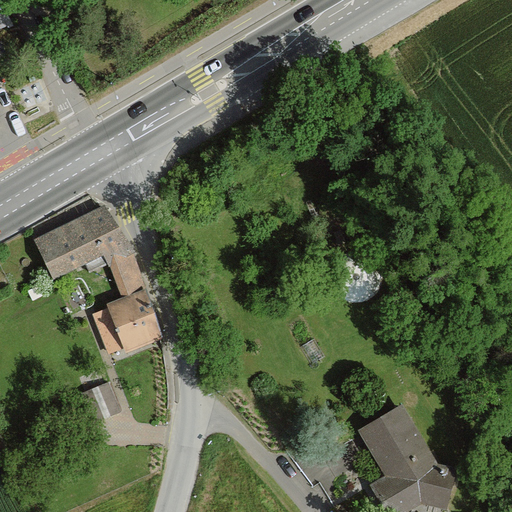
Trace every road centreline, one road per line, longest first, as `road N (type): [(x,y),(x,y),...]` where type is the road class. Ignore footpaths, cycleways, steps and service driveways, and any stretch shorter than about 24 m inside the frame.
road 1 (secondary): [(360,0),(98,153)]
road 2 (unclassified): [(98,153),(164,304),(190,402)]
road 3 (unclassified): [(18,0),(98,153)]
road 4 (unclassified): [(190,402),(236,427),(311,511)]
